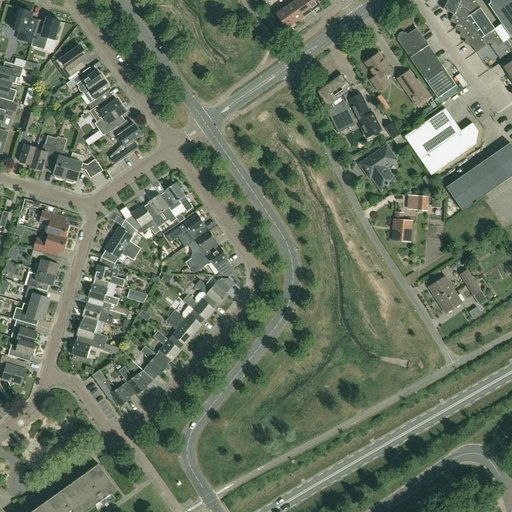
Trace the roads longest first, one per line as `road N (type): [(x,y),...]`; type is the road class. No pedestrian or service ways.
road 1 (residential): [(46,375),(71,382),(109,432),(124,432),(158,407),(250,295),(249,255),(173,147)]
road 2 (tertiary): [(216,511),(185,456),(187,439),(282,318),(292,277),(281,234),(206,125)]
road 3 (residential): [(288,65),(364,221),(455,365)]
road 4 (primary): [(270,511),(511,372)]
road 5 (residential): [(173,147),(70,0)]
road 6 (residential): [(46,375),(94,206)]
road 7 (residential): [(378,511),(467,455),(486,459),(506,493)]
road 8 (tertiary): [(206,125),(124,0)]
road 9 (residential): [(506,107),(486,100),(417,0)]
